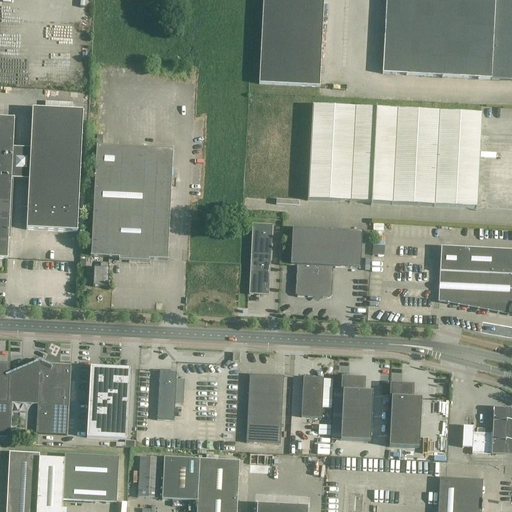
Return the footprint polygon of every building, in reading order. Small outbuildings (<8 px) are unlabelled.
[(262,0),(258,85),(319,88),(323,0),(262,0)] [(511,0),(385,0),(382,75),(511,81),(511,0)] [(371,204),(476,210),(481,115),(480,115),(376,110),(376,108),(375,108),(375,110),(312,107),(307,201),(371,204),(370,206),(371,206),(371,204)] [(32,110),(26,231),(77,233),(83,112),(32,110)] [(0,118),(0,259),(6,260),(7,260),(7,259),(14,119),(0,118)] [(146,128),(146,139),(155,140),(155,129),(146,128)] [(119,259),(119,261),(149,263),(149,260),(167,261),(173,151),(96,147),(90,257),(119,259)] [(252,225),(251,255),(249,295),(259,296),(259,295),(263,295),(263,296),(269,296),(272,226),(252,225)] [(373,225),(372,238),(383,238),(383,225),(373,225)] [(362,233),(292,229),(290,266),(296,267),(295,296),(297,298),(329,300),(331,297),(333,269),(360,270),(362,233)] [(447,304),(447,305),(511,317),(511,251),(441,248),(438,303),(447,304)] [(93,286),(93,287),(108,288),(108,270),(108,264),(100,264),(100,270),(94,270),(93,286)] [(30,365),(28,405),(37,405),(36,435),(66,436),(70,367),(49,365),(40,361),(30,365)] [(0,437),(10,438),(11,404),(28,405),(30,365),(9,374),(10,364),(0,363),(0,437)] [(90,368),(87,439),(126,441),(130,370),(90,368)] [(159,373),(157,421),(174,422),(177,374),(169,374),(166,374),(166,372),(159,371),(159,373)] [(284,377),(249,376),(246,444),(280,445),(284,377)] [(324,379),(303,378),(301,418),(321,419),(324,379)] [(340,441),(370,443),(373,393),(362,392),(363,381),(343,381),(340,441)] [(391,387),(388,448),(419,449),(421,399),(411,399),(411,388),(391,387)] [(511,405),(493,405),(494,419),(493,426),(490,426),(489,453),(511,452),(511,405)] [(473,424),(462,423),(462,428),(462,449),(472,449),(472,455),(489,456),(489,453),(490,426),(485,432),(473,432),(473,424)] [(66,511),(67,510),(62,510),(62,502),(116,505),(118,459),(65,456),(64,460),(39,459),(39,455),(9,453),(6,511),(66,511)] [(140,458),(138,499),(158,500),(160,460),(140,458)] [(236,511),(239,463),(164,460),(162,502),(197,503),(196,511),(236,511)] [(479,511),(481,483),(453,482),(453,480),(439,479),(437,511),(479,511)]
